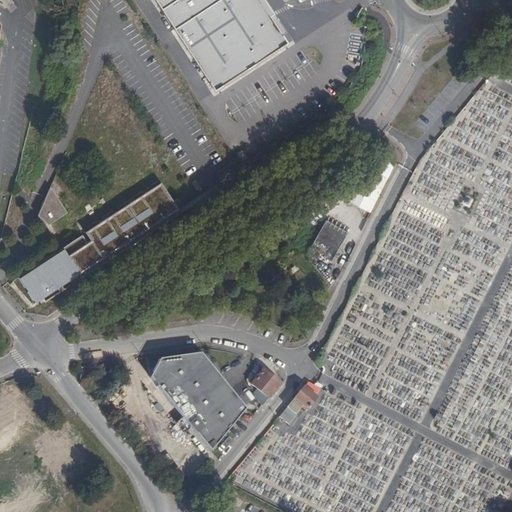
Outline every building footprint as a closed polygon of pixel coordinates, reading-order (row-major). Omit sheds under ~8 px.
[(260,0),(154,0),(215,92),(289,44),(260,0)] [(369,213),(386,179),(368,171),(352,205),(369,213)] [(240,175),(238,172),(204,193),(184,206),(178,210),(180,213),(240,175)] [(91,239),(87,241),(83,235),(17,277),(13,280),(13,281),(14,282),(18,286),(33,303),(59,287),(62,290),(127,248),(130,251),(149,238),(147,235),(180,213),(178,210),(184,206),(179,198),(175,200),(163,181),(160,182),(159,180),(149,186),(151,188),(145,192),(144,190),(134,196),(136,198),(130,202),(129,200),(119,206),(120,208),(115,212),(113,209),(104,216),(105,218),(100,221),(99,219),(88,225),(90,228),(86,231),(91,239)] [(68,211),(52,186),(39,213),(40,215),(48,223),(68,211)] [(348,232),(327,219),(312,245),(328,254),(334,258),(348,232)] [(200,353),(160,360),(150,378),(212,450),(248,407),(200,353)] [(264,369),(252,383),(258,389),(255,392),(263,405),(280,383),(264,369)] [(96,373),(88,380),(93,386),(101,379),(96,373)] [(316,398),(304,387),(277,419),(287,426),(289,424),(294,417),(293,416),(297,410),(301,406),(306,410),(316,398)] [(293,416),(294,417),(289,424),(291,426),(301,414),(297,410),(293,416)] [(198,441),(195,445),(205,454),(209,450),(198,441)]
